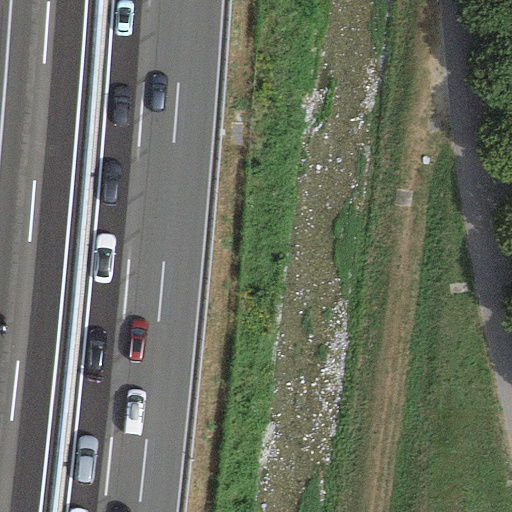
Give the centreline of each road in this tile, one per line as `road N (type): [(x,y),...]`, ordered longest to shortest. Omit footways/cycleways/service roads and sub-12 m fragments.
road 1 (motorway): [(114,511),(160,0)]
road 2 (track): [(368,511),(402,325),(413,144),(447,58)]
road 3 (motorway): [(36,0),(0,412)]
road 4 (unclassified): [(511,370),(447,58),(450,0)]
